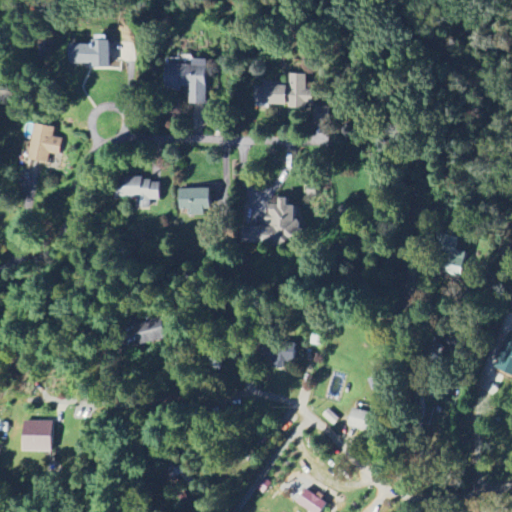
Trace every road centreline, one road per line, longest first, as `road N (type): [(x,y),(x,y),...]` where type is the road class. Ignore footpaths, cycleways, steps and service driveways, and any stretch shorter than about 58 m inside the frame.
road 1 (residential): [(511,501),(417,506),(307,419),(278,411),(45,413)]
road 2 (residential): [(0,273),(62,247),(87,209),(98,164),(131,138),(375,143)]
